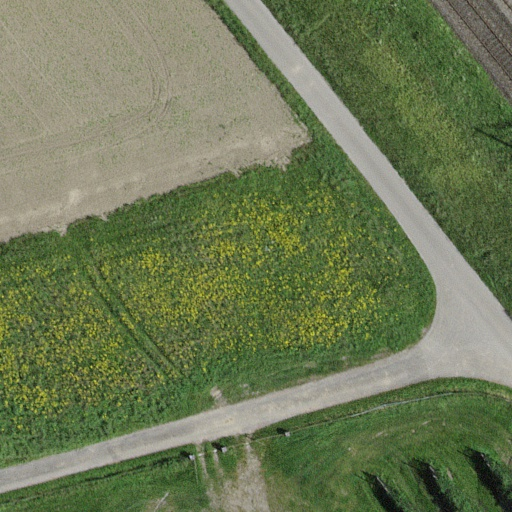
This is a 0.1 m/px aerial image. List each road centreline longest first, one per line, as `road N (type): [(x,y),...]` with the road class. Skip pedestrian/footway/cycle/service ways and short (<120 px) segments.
road 1 (unclassified): [(0,482),(503,345)]
road 2 (unclassified): [(503,345),(451,264),(242,0)]
